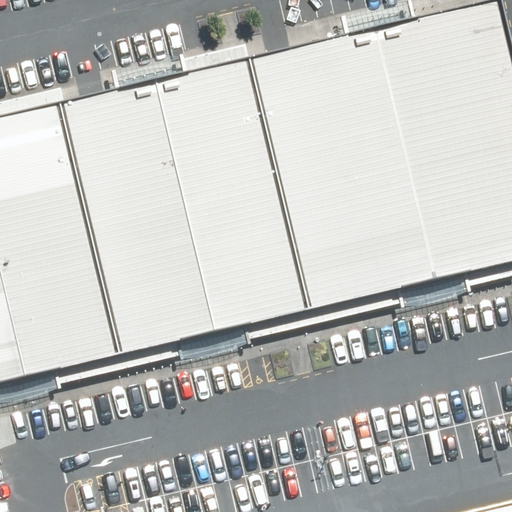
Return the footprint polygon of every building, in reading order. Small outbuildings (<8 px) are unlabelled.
[(511,117),(487,11),(365,40),(425,290),(511,269),(511,117)] [(365,40),(234,71),(294,321),(425,290),(365,40)] [(294,321),(234,71),(140,93),(202,342),(294,321)] [(202,342),(140,93),(51,115),(113,365),(202,342)] [(113,365),(51,115),(0,127),(0,344),(11,390),(113,365)] [(0,392),(11,390),(0,344),(0,392)]
